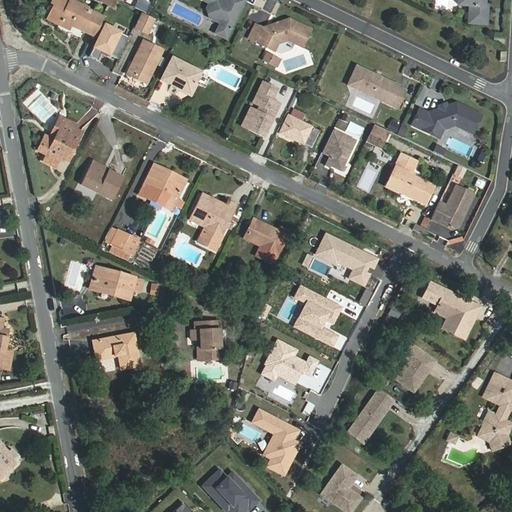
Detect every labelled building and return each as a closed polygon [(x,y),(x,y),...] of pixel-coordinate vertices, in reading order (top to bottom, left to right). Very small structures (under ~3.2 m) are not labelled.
[(83,31),(93,36),(102,17),(67,0),(51,0),(50,3),(53,5),(46,19),(67,30),(70,25),(83,31)] [(229,31),(243,2),(237,0),(225,0),(224,3),(219,0),(218,0),(196,0),(208,5),(205,11),(208,20),(219,26),(229,31)] [(456,0),(456,6),(469,7),(467,24),(484,26),(485,8),(483,8),(483,0),(456,0)] [(146,34),(153,21),(141,15),(135,29),(146,34)] [(263,30),(254,26),(247,41),(272,54),(276,46),(286,42),(301,50),(309,32),(287,21),(273,26),(271,32),(268,33),(263,30)] [(117,59),(128,37),(104,25),(88,57),(97,61),(101,52),(108,55),(117,59)] [(224,41),(229,31),(219,26),(214,36),(224,41)] [(132,32),(127,42),(133,44),(137,34),(132,32)] [(145,84),(161,51),(142,41),(126,75),(145,84)] [(267,65),(271,58),(265,55),(261,62),(267,65)] [(188,94),(199,73),(171,58),(160,79),(188,94)] [(275,69),(278,62),(271,58),(267,65),(275,69)] [(353,81),(358,70),(355,69),(346,88),(370,99),(371,96),(356,88),(353,81)] [(396,111),(404,93),(396,90),(397,88),(379,80),(377,82),(373,80),(371,76),(358,70),(353,81),(356,88),(371,96),(370,99),(396,111)] [(247,129),(263,137),(279,103),(271,100),(277,89),(262,81),(251,103),(258,106),(247,129)] [(428,116),(419,112),(412,128),(431,137),(434,130),(437,129),(444,132),(454,127),(473,136),(481,117),(456,106),(445,106),(446,109),(445,113),(442,114),(438,112),(437,110),(428,116)] [(311,148),(319,131),(287,116),(279,133),(311,148)] [(58,118),(56,123),(73,131),(75,127),(58,118)] [(73,131),(56,123),(51,133),(55,136),(52,142),(43,137),(37,149),(46,154),(43,160),(54,166),(59,157),(66,160),(80,134),(73,131)] [(385,132),(372,125),(367,136),(380,143),(385,132)] [(434,130),(431,137),(439,141),(444,132),(437,129),(434,130)] [(352,144),(329,134),(319,156),(327,160),(324,168),(338,174),(352,144)] [(434,154),(443,158),(446,152),(437,148),(434,154)] [(481,153),(476,162),(481,164),(485,155),(481,153)] [(425,205),(435,187),(410,175),(403,171),(409,158),(401,154),(385,186),(425,205)] [(319,156),(316,164),(324,168),(327,160),(319,156)] [(417,162),(409,158),(403,171),(410,175),(417,162)] [(106,172),(107,170),(108,169),(92,161),(90,165),(106,172)] [(171,209),(184,183),(168,176),(170,173),(154,164),(139,193),(171,209)] [(123,178),(107,170),(106,172),(90,165),(80,185),(112,200),(123,178)] [(186,180),(170,173),(168,176),(184,183),(186,180)] [(445,207),(455,187),(448,184),(438,203),(445,207)] [(473,196),(455,187),(445,207),(438,203),(430,220),(451,230),(457,228),(473,196)] [(227,207),(215,201),(214,202),(210,200),(210,199),(201,194),(189,219),(206,228),(199,242),(215,250),(222,236),(237,206),(229,202),(227,207)] [(421,226),(427,228),(430,218),(424,216),(421,226)] [(252,220),(244,238),(260,246),(255,256),(272,264),(289,231),(280,227),(278,231),(262,224),(262,225),(252,220)] [(131,254),(137,240),(119,231),(112,244),(131,254)] [(117,293),(116,297),(126,299),(130,288),(139,290),(142,281),(132,279),(133,277),(97,267),(92,286),(117,293)] [(466,300),(435,284),(427,300),(442,307),(439,314),(451,320),(460,325),(456,334),(468,341),(484,309),(471,302),(470,305),(465,302),(466,300)] [(91,290),(116,297),(117,293),(92,286),(91,290)] [(399,319),(404,311),(395,306),(391,315),(399,319)] [(3,321),(0,319),(0,369),(8,371),(11,352),(4,350),(7,330),(1,329),(3,321)] [(456,334),(460,325),(451,320),(446,330),(456,334)] [(199,340),(200,361),(220,360),(219,322),(193,323),(194,330),(190,331),(190,341),(196,340),(199,340)] [(139,366),(133,334),(93,341),(95,360),(118,357),(120,369),(139,366)] [(411,364),(399,380),(416,392),(431,372),(429,370),(436,360),(415,345),(405,359),(411,364)] [(431,372),(438,362),(436,360),(429,370),(431,372)] [(488,441),(506,434),(503,427),(510,418),(502,413),(508,403),(511,405),(511,393),(509,392),(511,386),(511,372),(501,365),(493,377),(497,379),(490,390),(503,398),(498,406),(490,401),(484,411),(486,412),(478,425),(484,428),(485,433),(488,441)] [(487,388),(490,390),(497,379),(493,377),(487,388)] [(391,408),(396,401),(381,391),(351,433),(365,444),(374,432),(369,428),(372,424),(380,423),(388,412),(386,411),(389,407),(391,408)] [(374,432),(380,423),(372,424),(369,428),(374,432)] [(476,427),(485,433),(484,428),(478,425),(476,427)] [(507,438),(506,434),(488,441),(489,445),(507,438)] [(0,472),(12,461),(16,457),(10,450),(7,453),(0,445),(0,472)] [(12,461),(0,472),(0,478),(15,464),(12,461)] [(353,484),(358,477),(344,467),(323,495),(346,511),(353,511),(362,499),(349,490),(343,485),(347,480),(353,484)] [(256,501),(230,474),(224,479),(217,472),(201,487),(208,495),(214,490),(229,506),(226,510),(228,511),(240,511),(238,509),(243,505),(245,508),(247,510),(256,501)] [(343,485),(349,490),(353,484),(347,480),(343,485)] [(229,506),(214,490),(208,495),(224,511),(226,510),(229,506)]
